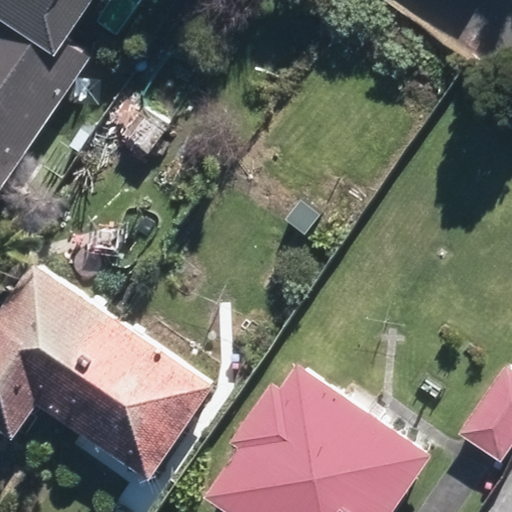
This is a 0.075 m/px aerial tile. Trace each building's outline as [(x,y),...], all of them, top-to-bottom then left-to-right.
[(104,0),(0,0),(0,205),(95,64),(72,49),(104,0)] [(174,118),(154,104),(134,132),(154,145),(174,118)] [(300,192),(283,217),(303,230),(319,205),(300,192)] [(57,410),(109,335),(123,315),(41,257),(0,315),(0,423),(18,436),(44,401),(57,410)] [(152,477),(218,382),(123,315),(109,335),(57,410),(59,413),(152,477)] [(396,511),(439,451),(304,357),(210,494),(235,511),(396,511)] [(504,462),(511,450),(511,364),(511,363),(462,432),(504,462)]
